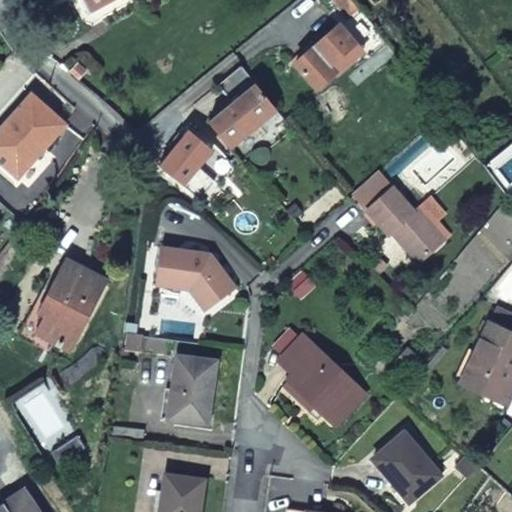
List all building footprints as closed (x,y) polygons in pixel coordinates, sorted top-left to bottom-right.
[(80,0),(87,13),(106,0),(80,0)] [(361,49),(337,22),(293,61),(303,73),(314,84),(331,70),(333,72),(361,49)] [(228,148),(275,109),(238,64),(216,86),(230,104),(206,124),(228,148)] [(172,149),(158,167),(182,186),(198,200),(213,182),(196,168),(211,151),(187,131),(172,149)] [(413,208),(391,184),(377,169),(350,194),(387,234),(390,232),(393,229),(399,234),(395,238),(417,260),(443,236),(415,206),(413,208)] [(390,232),(395,238),(399,234),(393,229),(390,232)] [(157,248),(152,286),(186,290),(203,312),(234,288),(208,254),(157,248)] [(45,291),(26,329),(50,342),(69,352),(107,278),(64,254),(45,291)] [(487,322),(506,330),(511,316),(493,309),(487,322)] [(511,332),(506,330),(487,322),(461,383),(497,398),(510,368),(511,368),(511,332)] [(19,342),(43,355),(50,342),(26,329),(19,342)] [(364,391),(302,333),(278,357),(292,370),(286,375),(335,422),(364,391)] [(139,337),(125,336),(123,350),(138,351),(139,337)] [(209,424),(214,379),(216,364),(177,359),(175,374),(170,420),(209,424)] [(508,402),(511,391),(511,368),(510,368),(497,398),(508,402)] [(378,456),(413,501),(445,475),(410,431),(378,456)] [(461,467),(472,477),(481,467),(470,458),(461,467)] [(199,511),(204,482),(165,477),(160,511),(199,511)] [(0,507),(0,511),(44,511),(27,488),(0,507)]
